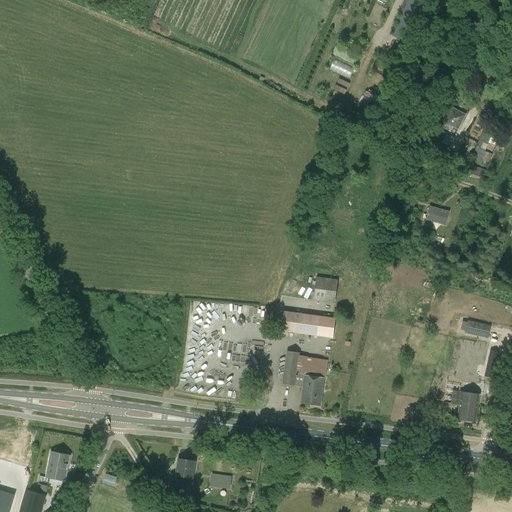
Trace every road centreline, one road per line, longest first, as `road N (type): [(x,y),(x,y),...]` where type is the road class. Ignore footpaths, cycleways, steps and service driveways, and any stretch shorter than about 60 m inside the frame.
road 1 (primary): [(511,461),(104,409)]
road 2 (unclassified): [(104,409),(0,222)]
